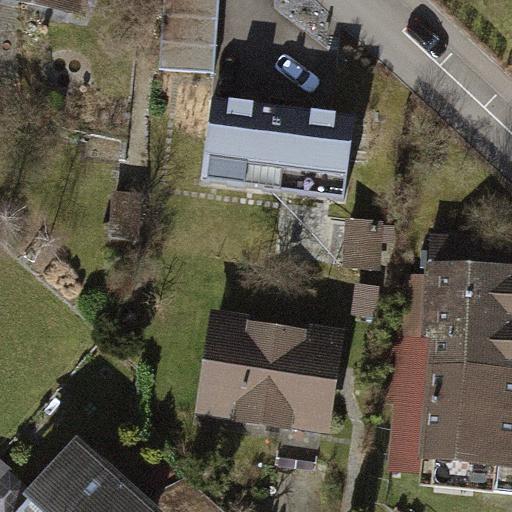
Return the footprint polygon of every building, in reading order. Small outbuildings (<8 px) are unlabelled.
[(0,0),(0,17),(86,34),(92,0),(0,0)] [(172,0),(170,74),(223,76),(225,0),(172,0)] [(322,215),(333,106),(207,94),(196,203),(322,215)] [(511,284),(432,274),(403,481),(511,496),(511,284)] [(329,443),(339,347),(203,332),(193,428),(329,443)] [(149,511),(87,457),(38,511),(149,511)]
